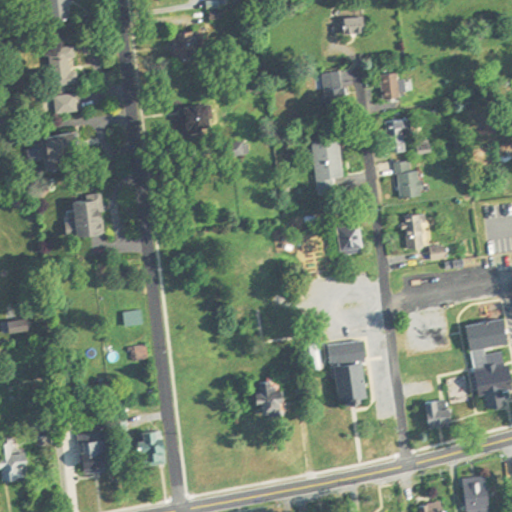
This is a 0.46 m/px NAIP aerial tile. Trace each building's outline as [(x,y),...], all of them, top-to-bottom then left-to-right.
[(73,21),(73,0),(48,0),(48,21),(73,21)] [(348,19),(348,35),(368,35),(368,19),(348,19)] [(209,58),(205,31),(177,35),(181,63),(209,58)] [(52,87),(80,86),(80,71),(72,72),(72,60),(77,60),(77,47),(51,48),(52,87)] [(327,110),(347,109),(346,73),(325,74),(327,110)] [(384,101),(403,100),(402,75),(383,75),(384,101)] [(57,115),(79,113),(78,95),(55,97),(57,115)] [(188,134),(212,134),(212,108),(188,108),(188,134)] [(387,122),(389,154),(412,152),(410,121),(387,122)] [(0,122),(0,143),(17,144),(17,122),(0,122)] [(42,141),(48,174),(63,171),(61,160),(84,155),(79,133),(42,141)] [(346,180),(341,140),(315,144),(321,197),(340,194),(338,181),(346,180)] [(413,171),(412,163),(399,163),(400,200),(424,199),(423,171),(413,171)] [(105,237),(105,202),(75,203),(75,212),(67,212),(68,238),(105,237)] [(428,215),(406,217),(409,251),(431,249),(428,215)] [(343,228),(342,254),(364,255),(365,228),(343,228)] [(124,311),(126,326),(146,324),(144,309),(124,311)] [(461,325),(465,348),(503,341),(499,318),(461,325)] [(335,343),(341,401),(373,398),(367,339),(335,343)] [(134,361),(151,357),(148,344),(131,347),(134,361)] [(476,394),(494,391),(495,396),(502,395),(501,390),(508,389),(503,367),(472,372),(476,394)] [(262,380),(262,413),(286,413),(286,380),(262,380)] [(442,397),(426,408),(442,429),(457,418),(442,397)] [(166,463),(166,430),(144,430),(144,463),(166,463)] [(89,472),(116,468),(111,438),(85,441),(89,472)] [(1,442),(4,482),(31,480),(29,454),(16,455),(14,440),(1,442)] [(477,511),(496,509),(490,475),(467,479),(472,511),(477,511)] [(423,511),(449,511),(446,500),(422,505),(423,511)]
